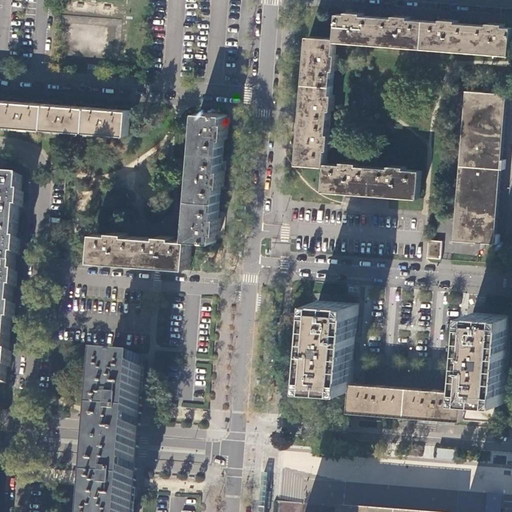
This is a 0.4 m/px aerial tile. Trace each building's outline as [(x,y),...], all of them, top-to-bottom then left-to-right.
[(339,14),(337,39),(337,42),(339,42),(511,55),(511,54),(511,27),(503,27),(503,24),(488,23),(487,25),(457,23),(457,20),(441,19),(441,22),(412,20),(412,17),(396,16),(396,18),(365,16),(365,14),(349,12),(349,15),(339,14)] [(337,39),(314,37),(310,37),(300,164),(303,164),(327,166),(327,163),(328,160),(328,150),(331,151),(332,135),(330,134),(331,110),(334,111),(335,94),(333,94),(335,71),(337,71),(338,55),(336,55),(337,42),(337,39)] [(457,240),(499,244),(500,234),(498,234),(503,169),(505,169),(506,159),(504,159),(509,94),(468,91),(457,240)] [(0,125),(128,135),(130,111),(0,99),(0,125)] [(189,240),(192,241),(217,242),(218,234),(220,234),(222,218),(219,218),(221,186),(224,187),(225,171),(223,171),(225,139),(228,139),(229,124),(226,124),(227,115),(200,113),(190,237),(189,240)] [(327,163),(327,166),(325,191),(384,196),(420,198),(422,171),(406,170),(407,167),(390,165),(390,168),(360,166),(360,163),(344,162),(344,165),(327,163)] [(8,367),(11,367),(12,352),(9,351),(12,321),(14,321),(16,305),(13,304),(14,288),(17,288),(18,272),(15,272),(17,255),(20,255),(21,239),(18,239),(20,208),(23,208),(25,192),(22,192),(23,176),(0,173),(0,382),(7,383),(8,367)] [(190,268),(192,241),(189,240),(176,239),(176,237),(160,235),(160,238),(129,236),(129,233),(114,231),(113,235),(97,233),(95,260),(190,268)] [(442,241),(428,240),(427,258),(441,259),(442,241)] [(353,383),(359,303),(318,300),(311,387),(353,390),(353,383)] [(511,335),(511,315),(472,313),(466,392),(465,399),(496,402),(507,402),(511,335)] [(101,453),(96,511),(133,511),(136,475),(137,458),(138,455),(139,440),(142,400),(145,358),(129,357),(129,360),(125,359),(125,357),(109,355),(104,412),(102,438),(101,453)] [(353,383),(353,390),(351,411),(464,420),(465,399),(466,392),(353,383)] [(465,399),(464,420),(495,423),(496,402),(465,399)] [(460,449),(439,447),(438,459),(460,460),(460,458),(460,449)] [(272,474),(263,473),(262,482),(262,485),(261,497),(261,501),(259,511),(269,511),(271,488),(272,482),(272,474)] [(489,493),(487,511),(502,511),(504,494),(489,493)]
